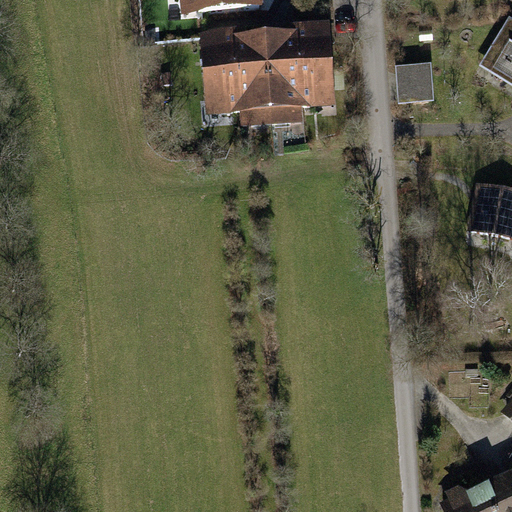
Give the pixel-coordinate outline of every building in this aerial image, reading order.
[(260,0),(184,0),(186,15),(261,10),(260,0)] [(296,34),(297,48),(303,109),(333,106),(328,32),(296,34)] [(210,116),(240,114),(236,52),(235,37),(205,39),(210,116)] [(511,44),(495,73),(511,83),(511,44)] [(297,48),(268,50),(272,125),(304,123),(303,109),(297,48)] [(268,50),(236,52),(240,114),(240,127),(272,125),(268,50)] [(435,64),(399,66),(401,102),(437,100),(435,64)] [(511,194),(480,189),(472,233),(511,240),(511,194)] [(511,511),(511,481),(445,510),(446,511),(511,511)]
